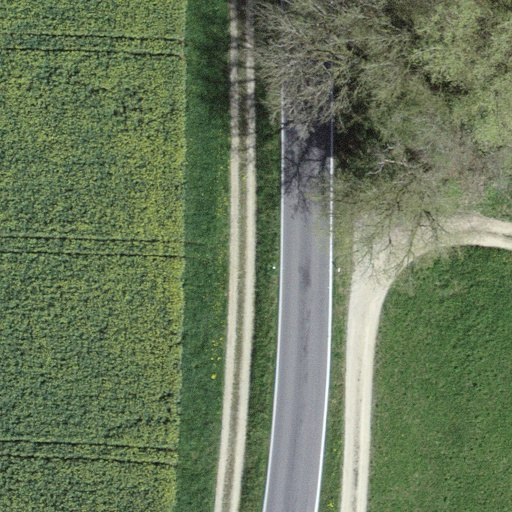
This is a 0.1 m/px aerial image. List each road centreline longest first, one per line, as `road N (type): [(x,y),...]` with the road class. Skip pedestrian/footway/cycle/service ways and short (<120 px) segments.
road 1 (track): [(227,511),(248,186),(247,0)]
road 2 (tertiary): [(306,0),(304,325),(290,511)]
road 3 (track): [(511,243),(444,227),(384,267),(364,321),(349,511)]
